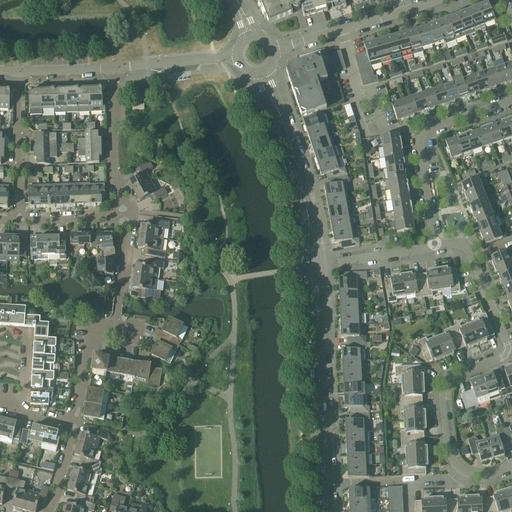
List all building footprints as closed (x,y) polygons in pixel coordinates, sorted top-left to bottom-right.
[(256,0),(260,8),(260,9),(263,18),(264,17),(267,25),(294,14),(295,11),(296,11),(297,11),(298,11),(299,10),(299,9),(300,9),(300,8),(300,7),(300,6),(301,6),(299,1),(298,0),(292,0),(287,2),(286,0),(256,0)] [(311,0),(302,0),(299,1),(301,6),(300,6),(304,18),(316,15),(311,0)] [(311,0),(316,15),(317,15),(327,12),(327,11),(324,0),(311,0)] [(324,0),(327,11),(332,9),(333,11),(339,10),(336,0),(324,0)] [(348,0),(336,0),(339,10),(346,8),(345,5),(350,4),(348,0)] [(478,10),(484,25),(498,20),(493,9),(490,10),(488,3),(481,6),(482,8),(478,10)] [(467,11),(475,33),(486,29),(484,25),(478,10),(474,11),(473,9),(467,11)] [(458,18),(465,37),(475,33),(467,11),(461,14),(462,16),(458,18)] [(447,19),(455,41),(465,37),(458,18),(454,19),(453,17),(447,19)] [(438,26),(444,41),(445,45),(455,41),(447,19),(441,22),(442,24),(438,26)] [(427,27),(433,46),(444,41),(438,26),(434,27),(433,25),(427,27)] [(417,33),(422,49),(433,46),(427,27),(421,29),(421,31),(417,33)] [(406,33),(412,56),(423,53),(422,49),(417,33),(413,34),(412,32),(406,33)] [(396,38),(402,58),(412,56),(406,33),(400,35),(401,37),(396,38)] [(504,36),(490,40),(492,47),(507,42),(504,36)] [(385,39),(391,61),(402,58),(396,38),(392,40),(391,37),(385,39)] [(375,44),(381,64),(391,61),(385,39),(379,41),(380,43),(375,44)] [(369,63),(370,66),(371,67),(381,64),(375,44),(371,45),(370,43),(364,45),(366,54),(368,60),(369,64),(369,63)] [(326,55),(328,61),(342,57),(340,51),(326,55)] [(354,57),(356,63),(368,60),(366,54),(354,57)] [(319,57),(288,67),(286,72),(301,118),(326,109),(319,89),(317,90),(314,81),(319,79),(320,83),(327,80),(325,73),(322,74),(320,68),(323,67),(319,57)] [(328,61),(330,67),(344,63),(342,57),(328,61)] [(356,63),(358,69),(370,66),(369,63),(369,64),(368,60),(356,63)] [(344,63),(330,67),(331,73),(345,70),(344,63)] [(358,69),(359,75),(372,72),(371,67),(370,66),(358,69)] [(504,66),(494,70),(500,86),(504,85),(505,86),(510,84),(504,66)] [(494,70),(484,73),(490,91),(496,89),(495,88),(500,86),(494,70)] [(359,75),(361,81),(373,78),(373,77),(372,72),(359,75)] [(484,73),(474,77),(479,93),(484,92),(484,93),(490,91),(484,73)] [(373,78),(361,81),(363,87),(378,83),(376,76),(373,77),(373,78)] [(474,77),(463,80),(470,98),(475,96),(475,95),(479,93),(474,77)] [(463,80),(453,84),(459,100),(463,99),(464,100),(470,98),(463,80)] [(453,84),(443,87),(449,105),(455,103),(454,102),(459,100),(453,84)] [(443,87),(433,91),(438,107),(443,106),(443,107),(449,105),(443,87)] [(102,89),(89,90),(90,113),(105,113),(105,107),(102,107),(102,89)] [(10,91),(0,90),(0,109),(9,110),(10,91)] [(54,109),(54,114),(66,114),(65,90),(53,91),(54,109)] [(77,90),(65,90),(66,114),(78,113),(77,90)] [(89,90),(77,90),(78,113),(90,113),(89,90)] [(29,110),(42,110),(41,91),(29,91),(29,110)] [(42,110),(54,109),(53,91),(41,91),(42,110)] [(433,91),(422,94),(429,112),(434,110),(434,109),(438,107),(433,91)] [(422,94),(412,98),(418,114),(422,113),(423,114),(429,112),(422,94)] [(412,98),(402,101),(408,119),(414,117),(413,116),(418,114),(412,98)] [(408,119),(402,101),(391,105),(397,122),(402,120),(402,121),(408,119)] [(302,121),(306,132),(326,126),(323,115),(302,121)] [(501,124),(497,125),(502,142),(511,138),(511,136),(506,120),(501,122),(501,124)] [(492,125),(486,127),(492,145),(502,142),(497,125),(492,127),(492,125)] [(306,132),(310,143),(330,137),(326,126),(306,132)] [(481,131),(476,132),(482,149),(492,145),(486,127),(480,129),(481,131)] [(471,132),(466,134),(472,152),(482,149),(476,132),(472,134),(471,132)] [(78,140),(78,149),(101,148),(101,139),(98,139),(98,133),(85,133),(85,140),(78,140)] [(33,142),(33,150),(56,150),(56,134),(35,135),(36,141),(33,142)] [(381,137),(383,148),(401,145),(400,139),(399,139),(398,134),(381,137)] [(460,138),(456,139),(462,156),(472,152),(466,134),(460,136),(460,138)] [(310,143),(313,154),(334,147),(330,137),(310,143)] [(462,156),(456,139),(445,143),(447,149),(446,149),(448,154),(449,154),(451,160),(462,156)] [(383,148),(384,159),(402,156),(401,151),(402,151),(401,145),(383,148)] [(313,154),(317,165),(337,158),(334,147),(313,154)] [(101,148),(78,149),(78,158),(86,157),(86,164),(99,164),(99,157),(101,157),(101,148)] [(56,150),(33,150),(34,159),(36,159),(36,166),(49,165),(49,159),(57,158),(56,150)] [(384,159),(386,170),(405,167),(404,161),(402,161),(402,156),(384,159)] [(327,175),(328,180),(346,176),(343,168),(341,169),(337,158),(317,165),(321,176),(327,175)] [(133,191),(134,192),(151,183),(146,173),(152,169),(149,163),(137,170),(139,175),(128,182),(129,184),(128,186),(130,190),(133,191)] [(386,170),(388,180),(405,177),(404,173),(406,172),(405,167),(386,170)] [(324,187),(326,199),(347,195),(345,184),(347,183),(346,176),(328,180),(329,186),(324,187)] [(388,180),(390,191),(408,188),(407,182),(406,182),(405,177),(388,180)] [(462,190),(464,195),(482,188),(477,178),(461,184),(463,189),(462,190)] [(151,183),(134,192),(134,194),(134,196),(136,200),(138,200),(139,203),(151,196),(154,202),(167,195),(163,189),(156,192),(151,183)] [(90,184),(80,185),(80,207),(85,207),(90,207),(90,185),(90,184)] [(69,185),(70,189),(70,208),(75,208),(75,207),(80,207),(80,185),(69,185)] [(104,185),(90,185),(90,207),(95,207),(95,206),(101,206),(101,200),(105,200),(104,185)] [(0,186),(0,208),(2,208),(2,209),(7,209),(8,187),(0,186)] [(39,208),(39,186),(28,187),(29,209),(34,209),(39,208)] [(49,186),(39,186),(39,208),(45,208),(45,209),(50,209),(49,186)] [(59,186),(49,186),(50,209),(55,208),(60,208),(59,190),(59,186)] [(390,191),(391,201),(409,199),(408,194),(409,194),(408,188),(390,191)] [(468,201),(469,205),(486,198),(482,188),(464,195),(466,201),(468,201)] [(70,189),(59,190),(60,208),(65,207),(65,208),(70,208),(70,189)] [(326,199),(328,210),(349,206),(347,195),(326,199)] [(470,210),(472,215),(490,208),(486,198),(469,205),(471,209),(470,210)] [(391,201),(393,212),(412,209),(411,203),(409,203),(409,199),(391,201)] [(328,210),(330,221),(351,217),(349,206),(328,210)] [(476,221),(477,225),(494,218),(490,208),(472,215),(474,221),(476,221)] [(393,212),(395,223),(412,220),(411,215),(413,215),(412,209),(393,212)] [(330,221),(332,232),(353,229),(351,217),(330,221)] [(478,230),(480,235),(498,228),(494,218),(477,225),(479,229),(478,230)] [(412,220),(395,223),(397,234),(403,233),(403,234),(408,233),(408,232),(414,231),(412,220)] [(139,236),(139,237),(163,241),(165,229),(168,230),(169,223),(151,221),(150,227),(141,226),(140,228),(138,230),(138,234),(139,236)] [(498,228),(480,235),(483,241),(484,241),(486,246),(502,239),(498,228)] [(353,229),(332,232),(334,244),(340,243),(341,249),(359,246),(358,239),(355,240),(353,229)] [(4,262),(7,262),(8,235),(3,234),(3,237),(0,237),(0,256),(4,256),(4,262)] [(97,248),(97,247),(97,234),(82,235),(81,234),(77,234),(77,235),(70,235),(70,246),(78,246),(79,248),(84,248),(85,246),(90,245),(90,248),(97,248)] [(102,253),(102,256),(115,256),(114,249),(113,249),(112,240),(112,238),(111,238),(111,235),(112,235),(112,236),(112,234),(105,234),(104,235),(97,234),(97,247),(97,251),(101,253),(102,253)] [(8,235),(7,262),(18,262),(19,257),(25,258),(25,245),(19,245),(19,238),(13,238),(13,235),(8,235)] [(48,260),(48,237),(36,238),(36,240),(30,240),(31,261),(48,260)] [(59,237),(48,237),(48,260),(66,260),(65,239),(59,239),(59,237)] [(163,241),(139,237),(139,239),(137,241),(136,245),(138,247),(138,249),(144,250),(143,256),(164,259),(165,252),(162,252),(163,241)] [(507,251),(491,257),(493,262),(491,263),(494,268),(511,261),(511,260),(511,250),(511,249),(507,251)] [(115,256),(102,256),(102,262),(97,263),(97,269),(94,271),(94,276),(99,279),(105,276),(113,277),(114,262),(115,261),(115,256)] [(164,263),(150,261),(149,267),(136,266),(135,268),(133,270),(133,274),(134,276),(134,277),(158,280),(159,269),(163,270),(164,263)] [(497,273),(499,278),(511,272),(511,263),(511,261),(494,268),(496,274),(497,273)] [(447,268),(438,270),(441,292),(450,290),(451,294),(460,292),(456,269),(448,271),(447,268)] [(428,274),(420,275),(424,298),(432,297),(432,293),(441,292),(438,270),(428,271),(428,274)] [(499,283),(502,288),(511,284),(511,272),(499,278),(501,282),(499,283)] [(338,281),(338,293),(360,291),(359,280),(366,280),(366,273),(343,274),(344,280),(338,281)] [(412,274),(402,275),(406,297),(415,296),(415,299),(424,298),(420,275),(412,277),(412,274)] [(406,297),(402,275),(392,277),(393,280),(384,281),(388,304),(397,302),(396,299),(406,297)] [(158,280),(134,277),(134,279),(132,281),(131,285),(133,287),(132,289),(142,290),(140,299),(159,302),(160,292),(156,292),(158,280)] [(505,293),(507,298),(511,295),(511,284),(502,288),(504,294),(505,293)] [(338,293),(339,304),(360,303),(360,291),(338,293)] [(474,295),(468,298),(471,305),(477,303),(474,295)] [(339,304),(339,315),(361,314),(360,303),(339,304)] [(2,323),(8,323),(9,307),(0,305),(0,325),(2,326),(2,323)] [(13,327),(24,327),(25,317),(26,308),(9,307),(8,323),(14,324),(13,327)] [(339,315),(340,327),(361,326),(361,314),(339,315)] [(478,321),(469,325),(478,345),(487,342),(486,339),(494,336),(485,315),(477,318),(478,321)] [(35,328),(34,338),(56,340),(56,339),(48,339),(49,324),(40,323),(40,317),(25,317),(24,327),(35,328)] [(158,330),(155,336),(179,347),(181,341),(176,339),(182,326),(169,320),(163,333),(158,330)] [(459,325),(451,328),(460,350),(468,347),(469,349),(478,345),(469,325),(461,328),(459,325)] [(350,338),(350,344),(365,344),(364,337),(362,337),(361,326),(340,327),(341,339),(350,338)] [(445,335),(436,338),(444,359),(453,355),(452,353),(460,350),(451,328),(444,331),(445,335)] [(179,347),(155,336),(153,341),(158,344),(151,357),(164,363),(165,363),(170,365),(175,353),(176,353),(179,347)] [(34,344),(33,355),(55,356),(55,350),(54,348),(56,347),(56,340),(34,338),(34,339),(37,339),(37,345),(34,344)] [(444,359),(436,338),(427,342),(426,339),(418,342),(426,363),(434,360),(435,363),(444,359)] [(341,351),(342,363),(363,362),(362,351),(365,350),(365,344),(350,344),(350,351),(341,351)] [(414,358),(419,352),(414,348),(412,350),(410,354),(410,355),(414,358)] [(33,361),(32,372),(54,373),(54,366),(53,365),(55,364),(55,356),(33,355),(36,356),(35,361),(33,361)] [(94,357),(91,377),(105,380),(105,379),(109,359),(94,357)] [(122,362),(109,359),(105,379),(119,381),(122,362)] [(136,364),(122,362),(119,381),(120,376),(133,379),(136,364)] [(342,363),(342,374),(364,373),(363,362),(342,363)] [(150,367),(136,364),(133,379),(132,384),(146,386),(146,384),(158,386),(160,372),(149,370),(150,367)] [(401,376),(402,386),(424,385),(423,375),(421,375),(420,366),(397,368),(398,377),(401,376)] [(507,379),(501,381),(507,396),(511,393),(511,367),(504,370),(507,379)] [(32,378),(31,389),(53,390),(49,390),(50,382),(52,382),(54,381),(54,373),(32,372),(35,372),(34,378),(32,378)] [(342,374),(343,386),(364,385),(364,373),(342,374)] [(492,374),(481,378),(489,402),(507,396),(501,381),(495,383),(492,374)] [(91,377),(90,384),(104,386),(105,380),(91,377)] [(489,402),(481,378),(470,382),(473,391),(461,395),(460,395),(465,410),(489,402)] [(90,384),(86,404),(106,407),(108,393),(103,392),(104,386),(90,384)] [(343,386),(343,397),(365,396),(364,385),(343,386)] [(398,395),(399,404),(422,403),(422,395),(424,394),(424,385),(402,386),(402,395),(398,395)] [(53,390),(31,389),(34,389),(33,395),(31,395),(30,406),(48,407),(49,399),(51,399),(52,398),(53,390)] [(353,409),(353,415),(368,414),(368,407),(365,407),(365,396),(343,397),(344,409),(353,409)] [(403,413),(403,422),(426,421),(425,411),(422,411),(422,403),(399,404),(399,413),(403,413)] [(106,407),(86,404),(84,418),(103,421),(106,407)] [(345,421),(345,433),(366,432),(366,421),(369,421),(368,414),(353,415),(354,421),(345,421)] [(5,420),(0,442),(11,445),(12,441),(13,439),(18,441),(20,435),(14,434),(16,423),(5,420)] [(400,432),(401,440),(424,439),(423,431),(426,431),(426,421),(403,422),(404,432),(400,432)] [(38,447),(41,447),(46,429),(33,426),(31,433),(23,431),(20,443),(26,445),(27,441),(38,444),(38,447)] [(511,428),(509,428),(503,430),(507,445),(511,443),(511,428)] [(46,429),(41,447),(41,450),(55,453),(56,448),(57,448),(59,439),(57,439),(58,433),(46,429)] [(497,438),(487,441),(492,459),(504,456),(501,447),(507,445),(503,430),(496,432),(497,438)] [(78,443),(77,445),(96,450),(99,439),(107,441),(109,435),(95,431),(93,437),(80,433),(80,436),(77,437),(76,441),(78,443)] [(345,433),(346,445),(367,444),(366,432),(345,433)] [(405,449),(405,458),(427,457),(427,447),(424,447),(424,439),(401,440),(401,449),(405,449)] [(492,459),(487,441),(480,443),(474,439),(467,441),(472,456),(473,456),(472,456),(478,454),(481,463),(492,459)] [(346,445),(346,456),(367,455),(367,444),(346,445)] [(85,466),(88,466),(99,469),(101,463),(93,461),(96,450),(77,445),(77,446),(74,448),(73,452),(75,454),(74,456),(87,460),(85,466)] [(346,456),(347,467),(368,466),(367,455),(346,456)] [(427,457),(405,458),(406,467),(402,468),(402,477),(426,476),(425,467),(428,467),(427,457)] [(41,469),(53,472),(55,466),(42,463),(41,469)] [(71,479),(70,480),(90,486),(94,487),(97,476),(100,477),(102,470),(99,469),(88,466),(86,472),(74,469),(73,471),(71,472),(70,476),(71,479)] [(368,466),(347,467),(347,479),(369,478),(368,466)] [(4,493),(10,494),(13,479),(0,477),(0,505),(2,506),(4,493)] [(12,508),(24,511),(26,501),(29,492),(23,490),(25,483),(13,479),(10,494),(16,495),(12,508)] [(79,501),(81,502),(92,505),(94,498),(87,496),(90,486),(70,480),(70,482),(68,483),(67,487),(68,489),(67,492),(80,495),(79,501)] [(26,501),(24,511),(26,511),(35,511),(39,501),(45,503),(49,489),(42,487),(40,495),(29,492),(26,501)] [(348,490),(349,502),(370,501),(369,489),(348,490)] [(495,497),(487,499),(489,511),(510,511),(504,491),(495,494),(495,497)] [(128,511),(129,508),(123,506),(125,499),(114,496),(110,510),(116,511),(115,511),(128,511)] [(460,500),(451,501),(451,511),(469,511),(469,497),(459,498),(460,500)] [(479,497),(469,497),(469,511),(489,511),(487,499),(479,499),(479,497)] [(443,498),(433,499),(433,511),(451,511),(451,501),(443,501),(443,498)] [(433,511),(433,499),(424,499),(424,502),(415,502),(415,511),(433,511)] [(349,502),(348,511),(375,511),(375,501),(370,501),(349,502)] [(63,511),(85,511),(86,510),(92,511),(93,511),(95,506),(92,505),(81,502),(80,508),(67,504),(66,507),(64,508),(63,511)]
